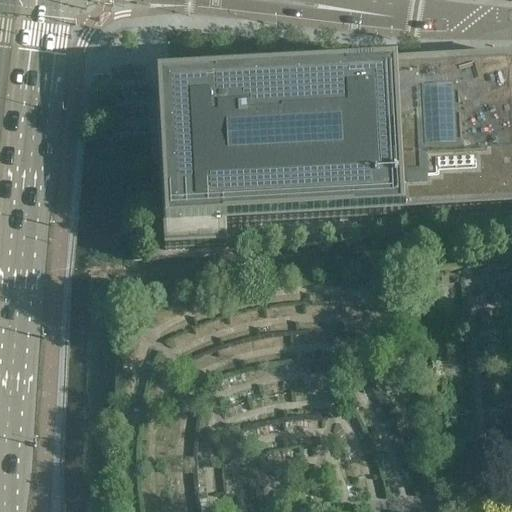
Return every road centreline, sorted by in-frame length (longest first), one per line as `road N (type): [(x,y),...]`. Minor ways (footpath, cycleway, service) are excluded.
road 1 (secondary): [(9,511),(19,208),(48,0)]
road 2 (unclassified): [(183,0),(511,35)]
road 3 (unclassified): [(511,17),(388,0)]
